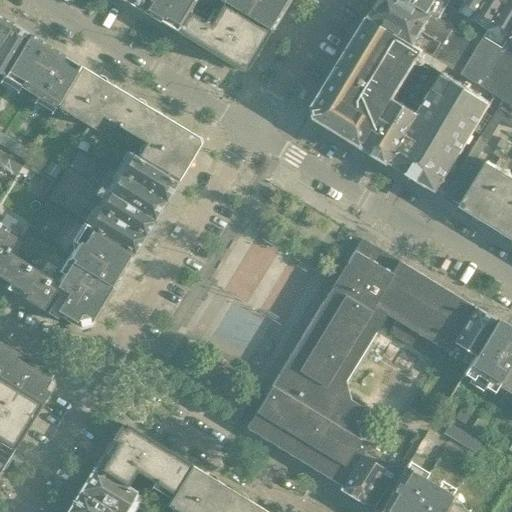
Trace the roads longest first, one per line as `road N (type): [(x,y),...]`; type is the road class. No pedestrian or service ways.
road 1 (residential): [(511,288),(251,130)]
road 2 (residential): [(99,381),(251,130)]
road 3 (residential): [(99,381),(318,511)]
road 4 (residential): [(251,130),(42,0)]
road 5 (residential): [(251,130),(336,0)]
road 6 (unknown): [(17,511),(99,381)]
